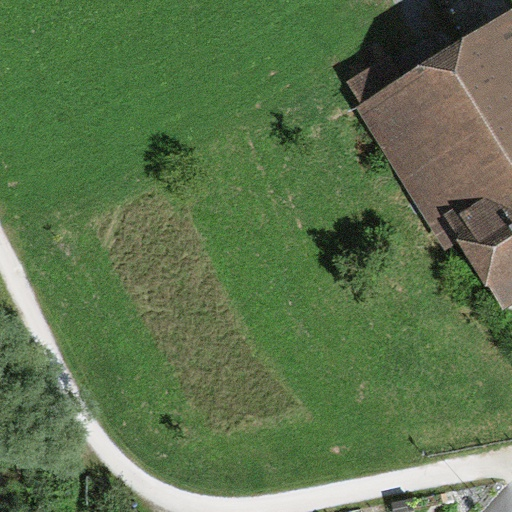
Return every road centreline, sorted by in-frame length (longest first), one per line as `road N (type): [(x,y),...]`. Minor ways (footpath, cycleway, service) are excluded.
road 1 (unclassified): [(0,249),(93,434),(146,494),(186,511)]
road 2 (unclassified): [(316,511),(473,476),(511,475)]
